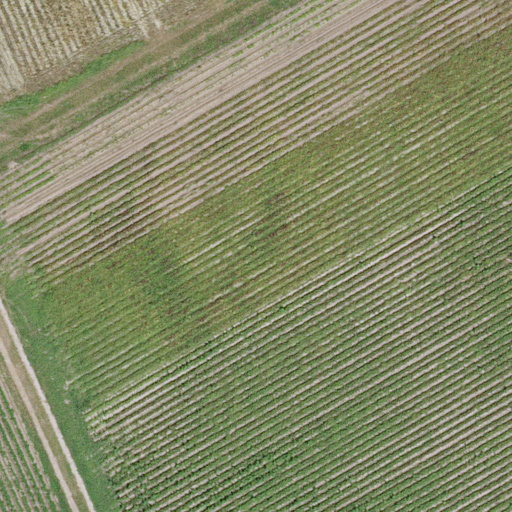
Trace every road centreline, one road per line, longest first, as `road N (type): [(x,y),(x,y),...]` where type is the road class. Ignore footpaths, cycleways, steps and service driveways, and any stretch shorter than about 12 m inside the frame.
road 1 (track): [(0,146),(251,0)]
road 2 (track): [(78,511),(0,338)]
